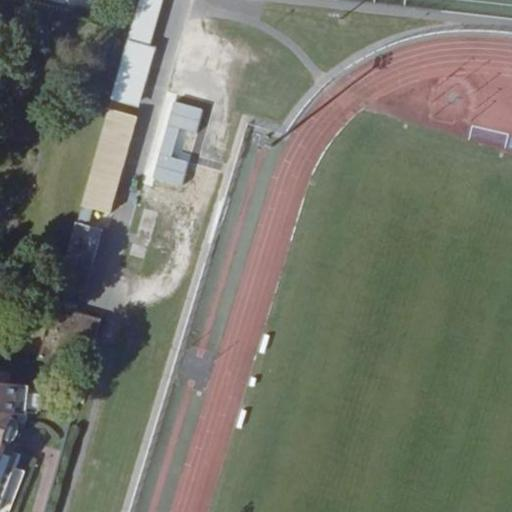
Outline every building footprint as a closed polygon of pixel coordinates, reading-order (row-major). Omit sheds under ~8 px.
[(142,0),(136,25),(127,56),(115,96),(113,103),(135,110),(152,50),(147,48),(160,0),(142,0)] [(137,121),(110,113),(107,127),(95,165),(87,196),(83,209),(109,217),(137,121)] [(61,286),(86,293),(104,233),(78,226),(61,286)] [(54,308),(39,362),(89,367),(102,322),(54,308)] [(0,511),(21,454),(2,447),(14,414),(26,419),(29,390),(8,388),(9,380),(0,379),(0,511)]
